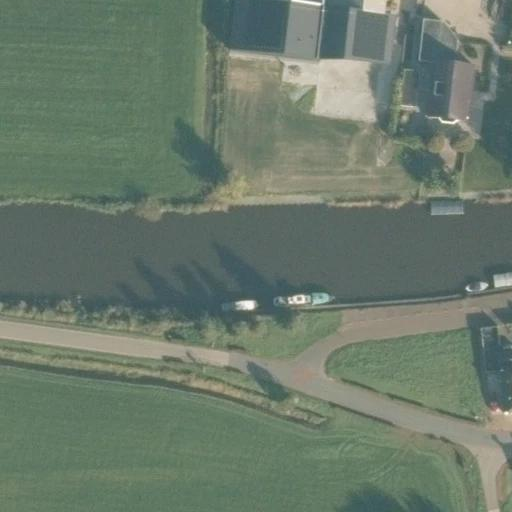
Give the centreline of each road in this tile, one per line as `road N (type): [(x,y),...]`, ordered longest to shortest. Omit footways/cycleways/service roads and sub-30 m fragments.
road 1 (tertiary): [(0,331),(209,358),(302,381)]
road 2 (residential): [(511,316),(340,341),(320,352),(302,381)]
road 3 (tertiary): [(302,381),(425,424),(511,441)]
